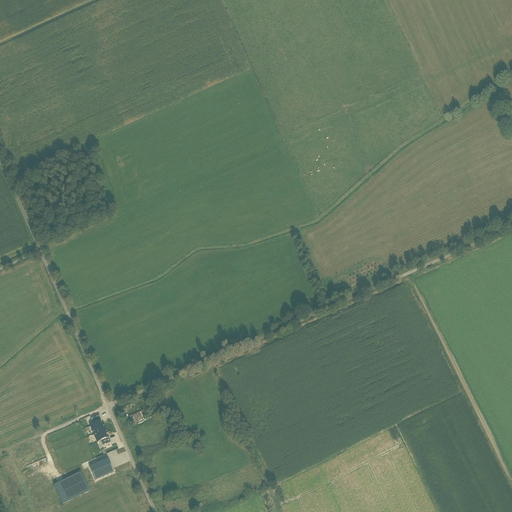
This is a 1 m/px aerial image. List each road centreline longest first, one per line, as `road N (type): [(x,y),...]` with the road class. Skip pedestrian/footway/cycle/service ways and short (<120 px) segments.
road 1 (unclassified): [(511,226),(108,405)]
road 2 (unclassified): [(0,161),(108,405)]
